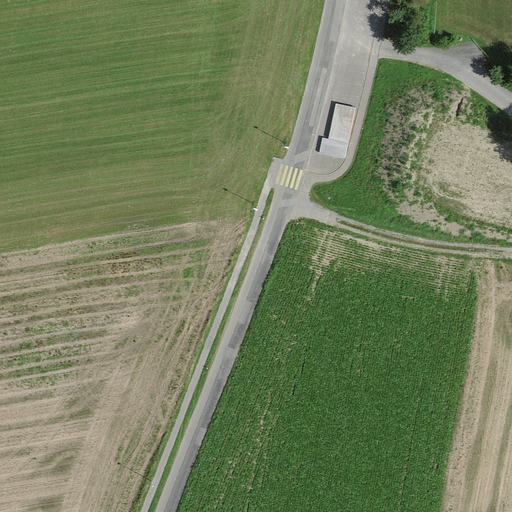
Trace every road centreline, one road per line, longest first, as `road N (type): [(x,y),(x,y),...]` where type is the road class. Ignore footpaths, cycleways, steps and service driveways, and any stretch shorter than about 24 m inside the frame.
road 1 (residential): [(336,0),(283,200),(169,511)]
road 2 (track): [(283,200),(374,233),(511,252)]
